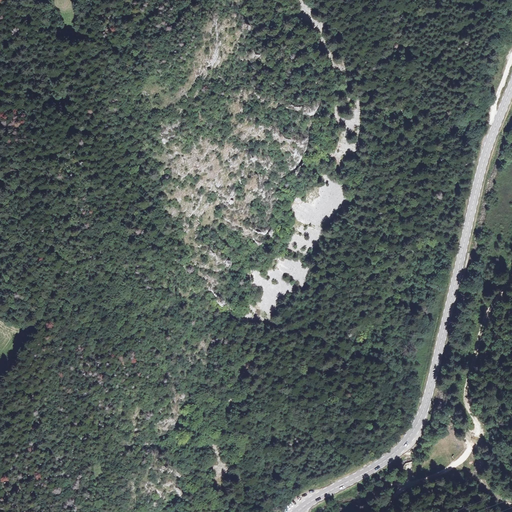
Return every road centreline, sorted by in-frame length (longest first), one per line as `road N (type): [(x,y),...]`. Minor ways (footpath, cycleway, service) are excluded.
road 1 (secondary): [(511,86),(478,176),(415,429),(388,458),(295,511)]
road 2 (track): [(458,461),(479,436),(466,396),(479,336),(511,275)]
